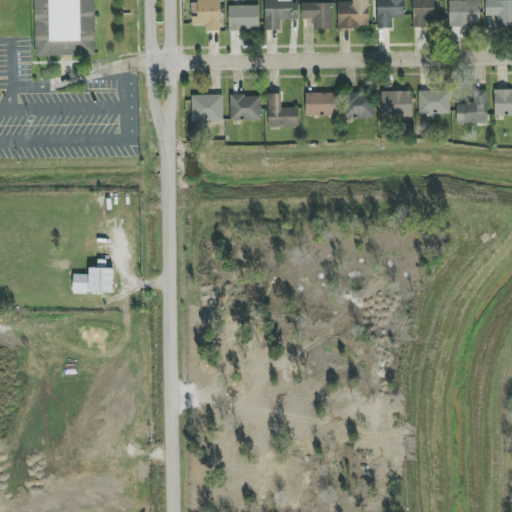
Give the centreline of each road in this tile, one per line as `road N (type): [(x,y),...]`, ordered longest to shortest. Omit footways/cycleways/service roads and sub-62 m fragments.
road 1 (tertiary): [(170,511),(168,145)]
road 2 (residential): [(169,64),(511,58)]
road 3 (tertiary): [(148,0),(153,105),(168,145)]
